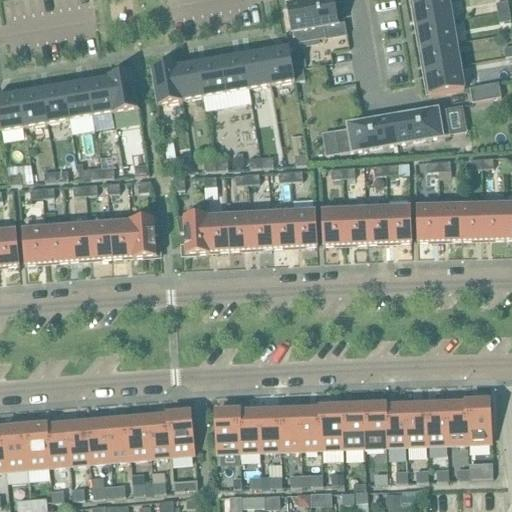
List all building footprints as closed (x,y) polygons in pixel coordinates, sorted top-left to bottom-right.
[(288,8),(294,47),(326,41),(324,29),(337,27),(333,1),(288,8)] [(414,7),(418,29),(453,23),(449,1),(414,7)] [(497,16),(509,14),(508,4),(496,6),(497,16)] [(509,14),(497,16),(499,25),(511,23),(509,14)] [(418,29),(421,52),(457,46),(453,23),(418,29)] [(421,52),(425,74),(460,68),(457,46),(421,52)] [(288,52),(265,56),(271,91),(295,87),(288,52)] [(290,56),(293,73),(306,70),(303,54),(290,56)] [(242,59),(248,94),(271,91),(265,56),(242,59)] [(220,63),(226,98),(248,94),(242,59),(220,63)] [(220,63),(198,67),(204,102),(226,98),(220,63)] [(175,70),(181,107),(182,107),(182,106),(204,102),(198,67),(176,71),(176,70),(175,70)] [(425,74),(429,97),(429,98),(464,92),(460,68),(425,74)] [(175,70),(151,74),(157,111),(181,107),(175,70)] [(305,83),(303,71),(293,73),(295,85),(305,83)] [(132,77),(108,82),(114,118),(138,114),(132,77)] [(108,82),(107,82),(107,83),(86,86),(92,121),(113,118),(113,119),(114,118),(108,82)] [(86,86),(63,90),(69,125),(92,121),(86,86)] [(469,91),(472,106),(501,101),(499,86),(469,91)] [(63,90),(41,94),(47,129),(69,125),(63,90)] [(41,94),(18,98),(24,133),(47,129),(41,94)] [(18,98),(0,100),(0,132),(1,137),(24,133),(18,98)] [(392,117),(397,147),(450,138),(446,112),(411,118),(411,115),(393,118),(393,117),(392,117)] [(349,130),(338,132),(341,155),(353,153),(354,155),(397,147),(392,117),(391,117),(392,118),(374,121),(374,124),(349,128),(349,130)] [(307,170),(307,160),(295,161),(295,171),(307,170)] [(261,163),(262,173),(274,172),(273,162),(261,163)] [(261,163),(249,164),(250,174),(262,173),(261,163)] [(180,178),(190,176),(188,164),(178,166),(180,178)] [(469,165),(470,175),(482,174),(481,164),(469,165)] [(481,164),(482,174),(494,174),(493,164),(481,164)] [(215,166),(216,176),(228,175),(227,165),(215,166)] [(215,166),(203,167),(204,177),(216,176),(215,166)] [(438,167),(439,177),(451,176),(450,166),(438,167)] [(426,168),(427,178),(439,177),(438,167),(426,168)] [(386,169),(387,179),(399,178),(398,168),(386,169)] [(386,169),(374,170),(375,180),(387,179),(386,169)] [(146,170),(135,171),(135,181),(147,180),(146,170)] [(102,174),(102,184),(114,183),(114,173),(102,174)] [(355,183),(355,173),(343,174),(343,184),(355,183)] [(102,184),(102,174),(90,175),(90,185),(102,184)] [(331,185),(343,184),(343,174),(331,175),(331,185)] [(68,176),(56,177),(57,187),(68,186),(68,176)] [(303,186),(302,176),(290,177),(291,187),(303,186)] [(44,178),(45,188),(57,187),(56,177),(44,178)] [(279,188),(291,187),(290,177),(278,178),(279,188)] [(21,179),(9,180),(10,190),(22,189),(21,179)] [(260,189),(259,179),(247,180),(248,190),(260,189)] [(236,191),(248,190),(247,180),(235,181),(236,191)] [(217,192),(216,182),(204,183),(205,193),(217,192)] [(172,186),(173,196),(185,195),(185,185),(172,186)] [(138,189),(138,199),(150,198),(150,188),(138,189)] [(120,199),(119,189),(107,190),(108,200),(120,199)] [(86,201),(98,200),(97,190),(85,191),(86,201)] [(86,201),(85,191),(73,192),(74,202),(86,201)] [(42,194),(43,204),(55,203),(54,193),(42,194)] [(30,195),(31,205),(43,204),(42,194),(30,195)] [(461,211),(462,246),(483,246),(482,210),(461,211)] [(505,245),(504,210),(482,210),(483,246),(505,245)] [(439,211),(416,212),(417,248),(440,247),(439,211)] [(461,211),(439,211),(440,247),(462,246),(461,211)] [(410,212),(387,213),(389,249),(412,248),(410,212)] [(387,213),(366,214),(367,250),(389,249),(387,213)] [(366,214),(344,215),(346,251),(367,250),(366,214)] [(344,215),(322,216),(323,252),(346,251),(344,215)] [(315,216),(292,217),(294,253),(317,252),(315,216)] [(294,253),(292,217),(271,219),(273,254),(294,253)] [(249,220),(251,255),(273,254),(271,219),(249,220)] [(228,221),(230,257),(251,255),(249,220),(228,221)] [(179,238),(184,238),(185,260),(208,259),(206,221),(177,223),(179,238)] [(207,222),(207,221),(206,221),(208,259),(209,259),(209,258),(230,257),(228,221),(207,222)] [(134,263),(156,262),(155,240),(159,239),(157,224),(131,226),(134,263)] [(134,263),(131,226),(130,226),(130,227),(109,229),(112,264),(132,263),(132,264),(134,263)] [(91,266),(112,264),(109,229),(88,230),(91,266)] [(91,266),(88,230),(66,232),(69,267),(91,266)] [(47,269),(69,267),(66,232),(45,233),(47,269)] [(47,269),(45,233),(22,235),(25,271),(47,269)] [(16,236),(0,237),(0,272),(19,271),(16,236)] [(491,447),(489,404),(466,405),(468,448),(491,447)] [(466,406),(446,407),(448,449),(468,448),(466,405),(466,406)] [(446,407),(426,408),(427,449),(448,449),(446,407)] [(385,408),(363,409),(365,452),(387,451),(385,408)] [(386,409),(386,408),(385,408),(387,451),(407,450),(405,409),(386,409)] [(426,408),(405,409),(407,450),(427,449),(426,408)] [(342,409),(320,410),(322,454),(343,453),(342,409)] [(363,409),(342,409),(343,453),(365,452),(363,409)] [(319,410),(319,412),(300,413),(301,454),(322,454),(320,410),(319,410)] [(216,414),(218,458),(240,457),(239,413),(216,414)] [(239,415),(239,413),(240,457),(261,456),(259,414),(239,415)] [(300,413),(279,414),(281,455),(301,454),(300,413)] [(279,414),(259,414),(261,456),(281,455),(279,414)] [(194,459),(190,415),(168,417),(171,460),(194,459)] [(171,460),(168,417),(167,417),(167,419),(147,421),(151,462),(171,460)] [(127,423),(131,464),(151,462),(147,421),(127,423)] [(131,464),(127,423),(107,424),(110,466),(131,464)] [(87,426),(90,467),(110,466),(107,424),(87,426)] [(90,467),(87,426),(66,428),(70,469),(90,467)] [(49,471),(46,428),(24,430),(28,473),(49,471)] [(46,428),(49,471),(70,469),(66,428),(47,430),(46,428)] [(3,432),(6,475),(28,473),(24,430),(3,432)] [(470,483),(493,482),(493,468),(470,469),(470,483)] [(457,474),(457,484),(469,484),(469,473),(457,474)] [(436,474),(437,485),(449,484),(449,474),(436,474)] [(396,476),(396,487),(408,486),(408,475),(396,476)] [(416,475),(416,486),(429,485),(428,475),(416,475)] [(344,488),(344,477),(333,477),(333,489),(344,488)] [(375,487),(387,487),(387,478),(375,479),(375,487)] [(311,479),(311,490),(323,489),(323,479),(311,479)] [(270,481),(270,491),(282,491),(282,480),(270,481)] [(290,480),(291,491),(303,490),(302,480),(290,480)] [(262,492),(262,481),(249,482),(250,492),(262,492)] [(234,493),(242,492),(242,482),(233,482),(234,493)] [(173,484),(175,496),(184,495),(183,483),(173,484)] [(153,487),(154,497),(166,496),(165,486),(153,487)] [(366,487),(354,488),(355,496),(366,495),(366,487)] [(133,489),(134,499),(146,498),(145,488),(133,489)] [(113,490),(114,501),(126,500),(125,489),(113,490)] [(92,492),(93,503),(105,502),(104,491),(92,492)] [(72,494),(73,505),(85,503),(84,493),(72,494)] [(52,496),(53,506),(65,505),(64,495),(52,496)] [(403,506),(415,505),(415,495),(403,496),(403,506)] [(356,496),(356,507),(368,506),(368,496),(356,496)] [(331,508),(331,497),(319,498),(320,509),(331,508)] [(354,497),(342,498),(343,508),(355,508),(354,497)] [(310,498),(298,499),(298,510),(310,509),(310,498)] [(386,498),(386,510),(402,509),(402,498),(386,498)] [(287,499),(273,499),(274,511),(288,510),(287,499)] [(254,511),(254,500),(243,501),(242,511),(254,511)] [(242,510),(242,501),(228,501),(229,511),(242,510)] [(186,503),(186,511),(198,511),(198,502),(186,503)] [(47,511),(47,503),(31,505),(31,511),(47,511)]
